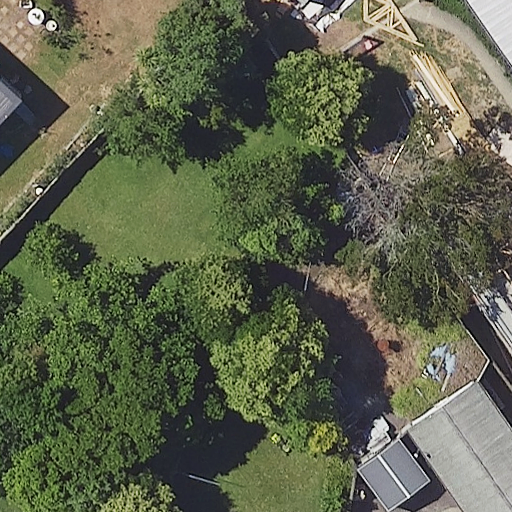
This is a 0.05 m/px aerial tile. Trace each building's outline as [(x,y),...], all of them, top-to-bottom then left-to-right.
[(511,0),(470,0),(511,60),(511,0)] [(168,55),(200,107),(264,69),(232,16),(168,55)] [(0,99),(14,84),(0,71),(0,99)] [(511,511),(511,426),(470,366),(400,414),(467,511),(511,511)] [(35,511),(5,490),(0,496),(0,511),(35,511)]
